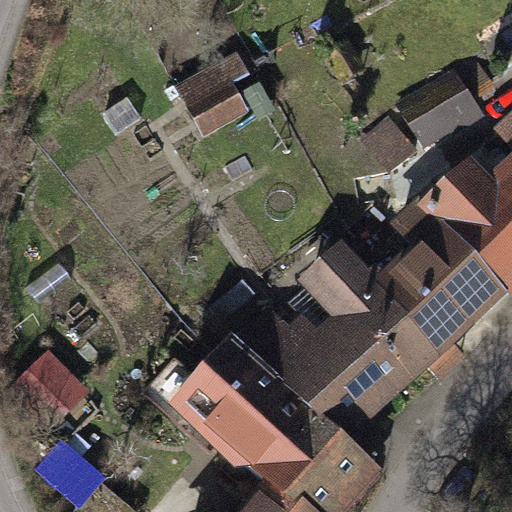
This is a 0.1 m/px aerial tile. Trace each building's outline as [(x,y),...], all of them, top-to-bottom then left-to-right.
[(244,52),(184,83),(210,131),(254,108),(241,83),(256,75),(244,52)] [(428,212),(511,299),(511,179),(498,192),(474,167),(428,212)] [(511,301),(511,299),(428,212),(404,235),(422,253),(490,323),(511,301)] [(490,323),(422,253),(383,292),(455,361),(490,323)] [(455,361),(383,292),(344,256),(307,295),(324,311),(301,335),(276,311),(249,340),(368,453),(455,361)] [(368,453),(249,340),(187,409),(275,487),(303,511),(356,511),(390,473),(368,453)] [(303,511),(275,487),(256,511),(303,511)]
